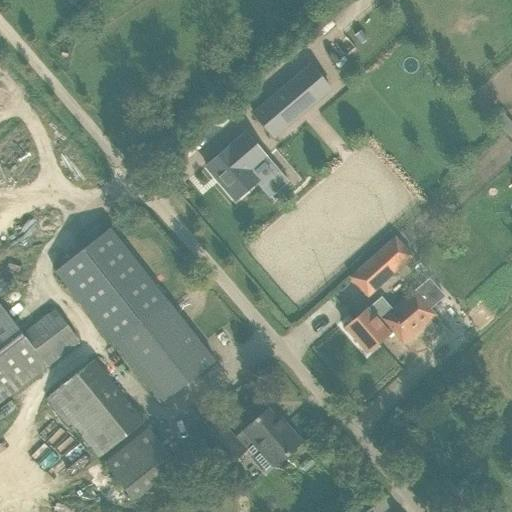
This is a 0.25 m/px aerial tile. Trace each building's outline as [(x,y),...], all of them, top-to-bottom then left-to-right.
[(366,39),(359,31),(354,36),(361,44),(366,39)] [(273,138),(330,89),(309,65),(253,114),(273,138)] [(244,134),(206,167),(235,200),(256,182),(261,187),(278,172),(244,134)] [(214,362),(109,229),(57,270),(161,403),(214,362)] [(451,262),(476,287),(509,253),(483,229),(451,262)] [(349,278),(367,297),(381,284),(410,257),(394,238),(364,264),(349,278)] [(413,290),(390,310),(402,323),(392,332),(402,344),(435,315),(427,307),(437,298),(423,282),(414,291),(413,290)] [(0,403),(80,343),(54,310),(21,334),(0,305),(0,403)] [(402,323),(390,310),(377,321),(366,308),(344,327),(367,354),(392,332),(402,323)] [(44,398),(77,440),(81,438),(97,458),(144,422),(94,359),(44,398)] [(216,416),(196,434),(226,468),(243,453),(263,476),(273,468),(286,456),(301,443),(289,428),(286,430),(267,408),(252,422),(234,437),(216,416)] [(102,464),(133,501),(142,494),(148,502),(168,486),(163,479),(177,466),(147,428),(102,464)]
